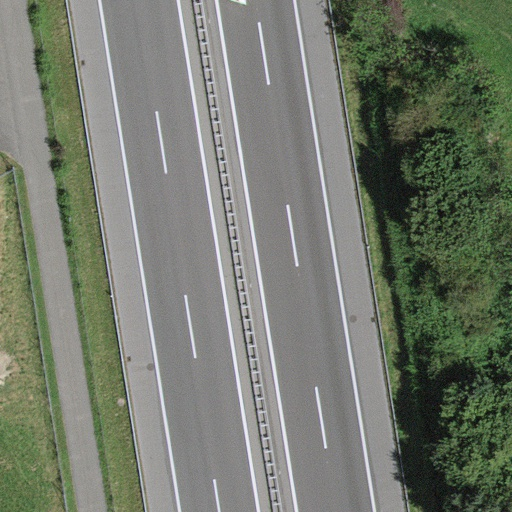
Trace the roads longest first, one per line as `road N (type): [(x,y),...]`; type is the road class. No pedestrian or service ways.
road 1 (motorway): [(338,511),(257,0)]
road 2 (track): [(94,511),(13,0)]
road 3 (motorway): [(139,0),(219,511)]
